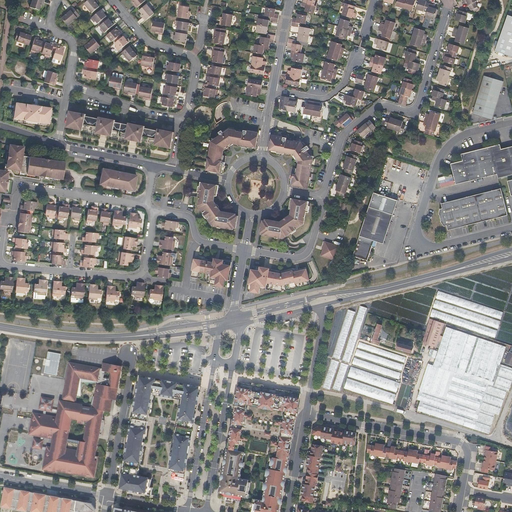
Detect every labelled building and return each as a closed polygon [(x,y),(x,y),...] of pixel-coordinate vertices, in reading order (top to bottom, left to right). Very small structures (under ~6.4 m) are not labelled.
[(42,6),(44,0),(32,0),(30,7),(39,10),(40,6),(42,6)] [(99,6),(97,2),(98,1),(97,0),(87,0),(85,3),(92,12),(99,6)] [(146,1),(144,0),(131,0),(133,2),(132,3),(137,8),(146,1)] [(404,8),(406,0),(397,0),(396,5),(404,8)] [(413,11),(416,1),(413,0),(406,0),(404,8),(413,11)] [(428,11),(430,3),(427,2),(427,1),(424,0),(419,0),(419,2),(417,9),(424,11),(424,10),(428,11)] [(478,0),(462,0),(465,4),(467,2),(472,9),(473,9),(474,11),(479,9),(475,2),(478,0)] [(314,14),(316,6),(303,1),(302,5),(306,6),(305,11),(307,12),(314,14)] [(435,20),(438,9),(435,8),(436,5),(430,3),(428,11),(426,17),(435,20)] [(154,14),(147,5),(139,11),(142,14),(141,15),(145,21),(154,14)] [(189,11),(190,7),(180,5),(178,17),(189,19),(191,12),(189,11)] [(80,15),(74,7),(73,6),(64,13),(66,14),(62,17),(68,24),(80,15)] [(354,12),(355,10),(345,6),(343,15),(347,17),(350,18),(356,19),(357,13),(354,12)] [(106,18),(105,17),(107,15),(104,12),(106,11),(103,8),(91,18),(95,22),(96,20),(98,23),(99,22),(100,23),(106,18)] [(275,14),(275,9),(266,8),(265,17),(271,18),(279,19),(279,15),(275,14)] [(471,19),(472,14),(467,12),(460,10),(459,13),(458,13),(456,20),(465,23),(467,19),(470,20),(471,19)] [(232,27),(234,15),(224,13),(223,18),(221,18),(220,25),(232,27)] [(306,23),(307,16),(306,15),(298,14),(297,18),(293,17),(292,21),(299,22),(306,23)] [(511,55),(511,15),(508,14),(495,50),(511,55)] [(104,33),(116,23),(114,20),(112,21),(109,18),(107,19),(106,18),(100,23),(101,24),(100,25),(102,28),(101,29),(104,33)] [(349,26),(351,21),(342,18),(339,27),(352,31),(353,27),(349,26)] [(268,28),(269,21),(259,19),(258,26),(268,28)] [(188,31),(189,27),(191,27),(192,23),(177,20),(176,26),(178,26),(177,29),(179,29),(179,31),(186,32),(187,31),(188,31)] [(393,30),(396,22),(389,20),(389,21),(387,20),(385,24),(381,23),(380,27),(393,30)] [(164,35),(166,23),(154,21),(152,31),(157,32),(156,34),(164,35)] [(467,36),(469,28),(460,25),(459,29),(455,28),(453,32),(467,36)] [(120,34),(123,32),(117,26),(107,34),(112,41),(114,39),(115,41),(121,36),(120,34)] [(267,35),(268,28),(258,26),(257,33),(267,35)] [(309,35),(310,28),(300,26),(299,33),(309,35)] [(224,45),(227,29),(216,27),(214,39),(215,39),(215,44),(224,45)] [(351,36),(352,31),(339,27),(337,35),(346,38),(348,35),(351,36)] [(391,39),(393,30),(380,27),(379,30),(383,31),(382,36),(391,39)] [(426,40),(428,34),(425,33),(426,30),(416,27),(413,36),(426,40)] [(25,31),(24,33),(18,31),(16,38),(18,39),(17,41),(29,45),(32,34),(29,33),(25,31)] [(187,38),(188,34),(186,34),(186,32),(179,31),(178,32),(177,32),(176,35),(174,35),(173,40),(188,43),(189,39),(187,38)] [(464,44),(467,36),(453,32),(452,35),(456,37),(455,41),(464,44)] [(308,42),(309,35),(299,33),(298,40),(308,42)] [(119,50),(131,40),(128,37),(126,39),(123,35),(122,37),(121,36),(115,41),(116,42),(115,43),(117,45),(115,46),(119,50)] [(41,51),(43,43),(42,43),(43,41),(39,40),(39,38),(35,36),(30,51),(35,53),(36,51),(39,52),(40,51),(41,51)] [(424,45),(426,40),(413,36),(410,44),(420,47),(421,44),(424,45)] [(101,46),(98,42),(93,37),(87,42),(88,43),(85,46),(92,53),(101,46)] [(275,43),(275,40),(268,38),(261,37),(260,46),(269,47),(270,43),(275,43)] [(377,49),(381,50),(385,51),(386,50),(387,50),(389,42),(377,38),(375,44),(378,45),(377,49)] [(55,52),(57,45),(57,43),(50,41),(49,43),(46,42),(45,44),(43,43),(41,51),(42,52),(42,53),(45,54),(44,56),(49,58),(52,50),(55,52)] [(344,48),(341,47),(342,44),(332,41),(330,49),(343,53),(344,48)] [(301,53),(302,44),(295,43),(288,42),(287,46),(292,47),(291,51),(301,53)] [(60,61),(64,49),(60,48),(61,46),(57,45),(55,52),(53,58),(58,60),(60,61)] [(138,55),(135,52),(137,50),(132,45),(122,52),(130,62),(138,55)] [(263,55),(264,50),(268,51),(269,47),(260,46),(256,45),(254,53),(263,55)] [(223,64),(226,49),(214,46),(212,58),(214,58),(213,63),(223,64)] [(457,55),(458,50),(448,47),(448,49),(451,50),(450,53),(457,55)] [(416,58),(417,54),(416,54),(417,51),(409,48),(409,51),(408,51),(405,59),(407,59),(410,61),(419,63),(420,59),(416,58)] [(341,59),(343,53),(330,49),(327,58),(337,61),(337,58),(341,59)] [(303,62),(305,53),(301,53),(291,51),(290,57),(293,57),(293,60),(303,62)] [(454,64),(457,55),(450,53),(444,52),(443,55),(446,55),(444,61),(450,63),(454,64)] [(154,67),(156,58),(151,57),(151,55),(144,53),(141,65),(154,67)] [(383,66),(386,57),(376,54),(375,57),(372,56),(370,62),(383,66)] [(265,68),(266,62),(263,62),(264,59),(254,57),(252,66),(265,68)] [(98,69),(100,61),(86,58),(85,62),(87,62),(86,66),(88,67),(88,68),(96,70),(96,68),(98,69)] [(418,71),(420,64),(419,63),(410,61),(407,59),(405,66),(408,67),(409,68),(408,71),(416,73),(417,70),(418,71)] [(334,68),(335,64),(326,61),(323,69),(336,73),(337,70),(334,68)] [(181,68),(181,64),(170,62),(170,65),(168,65),(167,70),(182,73),(183,69),(181,68)] [(381,74),(383,66),(370,62),(369,65),(373,67),(372,71),(381,74)] [(221,76),(223,67),(209,65),(208,69),(210,69),(209,74),(211,74),(211,75),(219,77),(219,75),(221,76)] [(449,77),(452,67),(445,65),(443,69),(441,68),(439,74),(449,77)] [(264,75),(265,68),(252,66),(251,73),(264,75)] [(300,78),(302,69),(292,67),(291,70),(288,70),(287,75),(300,78)] [(96,79),(98,72),(96,71),(96,70),(88,68),(87,70),(86,69),(85,74),(83,73),(83,77),(96,79)] [(335,79),(336,73),(323,69),(321,78),(331,81),(332,78),(335,79)] [(43,77),(45,77),(44,82),(55,85),(56,82),(57,78),(55,77),(57,73),(48,70),(48,71),(45,70),(43,76),(43,77)] [(181,80),(182,76),(167,74),(166,79),(168,79),(167,82),(169,83),(168,84),(176,85),(176,84),(178,84),(179,80),(181,80)] [(377,84),(379,78),(368,74),(366,81),(377,84)] [(446,86),(449,77),(439,74),(437,79),(440,80),(439,84),(446,86)] [(219,87),(221,79),(219,78),(219,77),(211,75),(210,77),(209,77),(208,81),(206,81),(206,84),(212,85),(219,87)] [(299,85),(300,78),(287,75),(285,83),(299,85)] [(492,117),(502,87),(504,81),(494,78),(484,75),(472,113),(488,118),(492,117)] [(121,89),(123,78),(112,76),(110,85),(114,86),(114,88),(121,89)] [(411,83),(413,80),(405,77),(402,87),(413,90),(414,84),(411,83)] [(261,89),(263,82),(249,80),(248,87),(261,89)] [(136,95),(138,84),(127,81),(125,91),(129,92),(129,94),(136,95)] [(375,91),(377,84),(366,81),(364,88),(375,91)] [(218,96),(219,90),(211,88),(212,85),(206,84),(204,83),(202,91),(205,92),(204,96),(215,98),(216,96),(218,96)] [(177,92),(177,87),(176,87),(176,85),(168,84),(168,86),(166,85),(166,88),(164,88),(163,93),(178,96),(179,92),(177,92)] [(151,100),(153,89),(142,87),(140,96),(144,97),(144,99),(151,100)] [(260,95),(261,89),(248,87),(247,96),(257,98),(257,95),(260,95)] [(413,90),(402,87),(400,94),(401,94),(398,103),(405,105),(406,105),(409,96),(411,97),(413,90)] [(442,98),(445,89),(438,87),(437,90),(434,89),(432,95),(434,96),(442,98)] [(362,99),(364,91),(355,89),(354,93),(350,91),(349,95),(358,98),(362,99)] [(356,106),(358,98),(349,95),(345,94),(344,99),(347,100),(346,103),(356,106)] [(287,110),(290,97),(282,96),(281,102),(280,109),(287,110)] [(444,108),(447,100),(442,98),(434,96),(433,99),(437,101),(435,105),(444,108)] [(176,104),(177,99),(162,97),(161,102),(163,102),(162,105),(173,107),(174,103),(176,104)] [(295,112),(297,101),(294,101),(295,98),(290,97),(287,110),(295,112)] [(313,109),(314,102),(309,101),(308,103),(305,103),(303,113),(312,115),(313,109)] [(49,123),(51,107),(16,102),(13,118),(24,120),(39,123),(39,121),(49,123)] [(320,117),(322,108),(322,106),(319,106),(320,102),(314,102),(313,109),(312,115),(320,117)] [(145,126),(136,124),(129,123),(128,124),(115,122),(116,120),(99,117),(99,119),(86,116),(86,114),(83,114),(69,111),(66,127),(69,128),(99,134),(109,136),(128,140),(172,149),(175,132),(158,128),(158,130),(145,128),(145,126)] [(439,123),(441,114),(431,111),(430,114),(427,113),(426,119),(439,123)] [(344,128),(355,119),(351,114),(349,116),(347,113),(338,121),(337,119),(334,122),(337,126),(340,123),(344,128)] [(386,118),(383,118),(381,124),(384,125),(388,126),(387,127),(394,130),(396,124),(397,120),(390,117),(390,119),(386,118)] [(363,137),(376,126),(370,119),(360,128),(357,131),(363,137)] [(436,131),(439,123),(426,119),(424,125),(427,126),(426,128),(427,129),(425,133),(434,136),(435,131),(436,131)] [(397,120),(396,124),(394,130),(403,132),(406,125),(402,124),(403,121),(397,120)] [(256,147),(259,135),(259,133),(244,130),(244,133),(237,131),(237,130),(230,129),(224,133),(222,130),(216,134),(218,137),(212,141),(212,144),(213,144),(212,148),(211,148),(207,170),(223,173),(224,165),(225,165),(226,162),(225,162),(225,158),(226,158),(227,155),(223,155),(225,148),(231,144),(232,145),(234,143),(242,144),(241,146),(249,148),(249,146),(256,147)] [(313,160),(309,154),(312,152),(307,146),(304,148),(301,142),(300,142),(294,141),(294,142),(286,140),(287,138),(272,135),(270,149),(273,150),(277,151),(277,153),(284,154),(284,152),(292,154),(293,156),(295,155),(299,162),(298,168),(295,168),(294,170),(295,170),(294,173),(294,174),(293,174),(293,177),(294,178),(293,184),(305,187),(308,187),(312,166),(310,166),(311,161),(312,162),(313,160)] [(361,153),(363,146),(361,145),(363,142),(355,140),(354,143),(353,143),(351,149),(361,153)] [(0,170),(0,191),(4,193),(6,180),(7,172),(7,169),(19,170),(19,173),(26,175),(33,175),(37,176),(43,177),(62,180),(64,163),(22,156),(23,147),(21,147),(7,144),(6,150),(8,150),(8,152),(6,152),(4,161),(7,161),(7,163),(4,163),(3,171),(0,170)] [(511,146),(503,149),(501,144),(462,153),(464,159),(463,160),(457,162),(452,163),(455,176),(457,184),(498,174),(499,178),(511,175),(511,146)] [(356,165),(358,156),(351,153),(350,156),(347,155),(346,161),(356,165)] [(353,174),(356,165),(346,161),(344,167),(345,167),(344,171),(353,174)] [(133,191),(136,176),(102,168),(98,184),(133,191)] [(348,186),(351,177),(341,174),(338,183),(348,186)] [(438,178),(441,187),(456,183),(453,174),(438,178)] [(214,202),(217,185),(200,182),(200,186),(198,186),(197,193),(200,193),(198,205),(210,223),(212,226),(217,227),(218,226),(221,227),(220,228),(231,230),(232,228),(236,229),(238,216),(235,215),(233,216),(230,216),(231,213),(220,211),(214,202)] [(346,193),(348,186),(338,183),(336,190),(338,190),(336,194),(344,196),(344,193),(345,193),(346,193)] [(507,215),(504,199),(501,188),(443,203),(444,208),(442,209),(441,208),(440,216),(441,222),(445,227),(446,226),(448,226),(449,230),(502,217),(507,215)] [(386,238),(397,205),(398,200),(387,197),(374,192),(352,256),(368,261),(374,240),(384,244),(386,238)] [(264,208),(266,201),(260,199),(258,206),(259,207),(264,208)] [(309,212),(310,206),(308,205),(309,201),(292,199),(291,209),(290,215),(281,222),(277,221),(271,220),(270,222),(266,222),(266,221),(262,221),(262,222),(260,233),(265,234),(265,235),(275,237),(276,236),(280,238),(283,238),(304,224),(306,211),(309,212)] [(36,207),(36,202),(24,200),(24,203),(21,203),(20,209),(33,211),(34,207),(36,207)] [(55,206),(52,206),(53,202),(50,201),(50,202),(47,202),(45,215),(48,215),(47,218),(53,219),(55,206)] [(68,205),(64,204),(62,203),(61,207),(59,206),(57,219),(62,220),(63,218),(66,218),(68,205)] [(79,221),(81,208),(78,208),(78,205),(75,204),(75,205),(72,204),(70,218),(73,218),(73,220),(79,221)] [(98,208),(93,207),(90,206),(90,210),(87,209),(85,222),(92,223),(92,221),(96,221),(98,208)] [(108,226),(110,213),(106,212),(107,209),(104,208),(104,209),(101,209),(99,222),(102,223),(102,225),(108,226)] [(122,212),(119,211),(114,210),(111,225),(120,226),(120,224),(125,225),(126,217),(121,216),(122,212)] [(30,224),(31,217),(30,217),(30,214),(20,212),(19,222),(30,224)] [(137,219),(138,214),(136,214),(129,213),(127,227),(136,229),(136,226),(140,227),(141,219),(137,219)] [(163,223),(163,226),(162,229),(175,231),(176,227),(178,227),(179,222),(167,221),(167,223),(163,223)] [(29,230),(30,224),(19,222),(17,232),(27,233),(28,230),(29,230)] [(67,240),(67,233),(64,233),(64,230),(52,229),(51,235),(54,235),(53,239),(67,240)] [(85,232),(85,235),(82,235),(81,241),(95,243),(95,239),(98,239),(98,233),(85,232)] [(174,250),(175,241),(173,241),(174,237),(166,236),(165,240),(160,239),(159,248),(174,250)] [(12,237),(12,241),(11,243),(14,244),(14,247),(26,249),(27,243),(25,243),(25,239),(12,237)] [(136,248),(136,245),(137,239),(122,237),(121,245),(123,246),(122,249),(130,250),(131,247),(136,248)] [(65,253),(66,246),(63,246),(63,243),(51,242),(50,248),(52,248),(52,251),(65,253)] [(335,261),(340,247),(325,242),(320,257),(335,261)] [(96,252),(97,246),(84,245),(84,248),(81,248),(80,254),(94,255),(94,252),(96,252)] [(10,257),(13,258),(12,261),(25,262),(26,256),(24,256),(24,252),(11,250),(10,257)] [(132,263),(133,255),(118,252),(117,261),(119,262),(118,265),(126,266),(127,262),(132,263)] [(171,266),(173,257),(171,257),(172,253),(164,252),(163,255),(158,255),(157,264),(171,266)] [(64,265),(65,259),(62,259),(62,256),(50,254),(49,261),(51,261),(51,264),(64,265)] [(83,258),(83,260),(80,260),(79,267),(93,268),(93,264),(95,265),(96,259),(83,258)] [(231,263),(230,263),(211,259),(211,261),(205,259),(205,258),(203,258),(203,259),(195,258),(191,278),(201,280),(200,281),(207,282),(207,284),(227,288),(231,263)] [(270,270),(254,267),(253,266),(248,291),(259,294),(260,289),(266,290),(267,283),(281,286),(295,282),(296,284),(309,281),(306,270),(293,273),(293,272),(281,275),(269,272),(270,270)] [(156,267),(155,271),(155,273),(158,274),(158,277),(171,279),(172,273),(169,273),(170,269),(156,267)] [(11,292),(12,278),(6,277),(3,277),(3,282),(0,281),(0,289),(2,289),(2,291),(11,292)] [(24,283),(24,279),(22,278),(16,278),(15,293),(23,293),(24,291),(27,292),(28,284),(24,283)] [(47,281),(40,280),(38,280),(38,285),(34,284),(33,292),(37,292),(36,294),(45,295),(47,281)] [(61,287),(61,286),(61,282),(53,281),(52,296),(60,297),(61,294),(64,295),(65,287),(61,287)] [(83,299),(84,284),(78,283),(76,283),(75,288),(71,288),(70,296),(74,296),(74,298),(83,299)] [(143,298),(145,283),(138,283),(136,283),(136,287),(132,287),(131,295),(134,295),(134,297),(143,298)] [(102,286),(98,285),(95,285),(95,290),(88,289),(88,299),(97,300),(97,298),(100,298),(102,286)] [(163,286),(156,286),(154,285),(154,290),(150,289),(149,302),(150,303),(151,304),(153,303),(154,301),(154,300),(161,301),(163,286)] [(118,300),(119,287),(115,287),(113,287),(113,291),(106,291),(105,301),(114,302),(115,300),(118,300)] [(341,389),(394,404),(407,356),(357,343),(367,308),(358,305),(356,312),(347,309),(333,360),(331,359),(323,388),(331,390),(332,389),(341,391),(341,389)] [(371,327),(374,317),(368,315),(365,326),(363,334),(368,336),(371,327)] [(437,347),(444,323),(430,319),(424,337),(428,338),(426,344),(432,346),(428,356),(435,358),(438,351),(433,349),(434,348),(435,348),(435,347),(437,347)] [(378,340),(381,328),(377,327),(372,342),(380,345),(381,341),(378,340)] [(411,353),(413,348),(398,343),(396,349),(411,353)] [(59,352),(47,350),(43,372),(55,374),(59,352)] [(62,401),(60,401),(58,410),(58,413),(57,417),(46,415),(43,414),(33,413),(29,435),(53,439),(56,440),(55,449),(60,450),(60,453),(46,450),(43,470),(57,472),(57,471),(94,478),(98,456),(96,456),(97,446),(93,445),(95,433),(100,434),(102,434),(103,431),(103,430),(102,430),(103,425),(105,425),(105,422),(104,420),(102,420),(93,418),(94,414),(103,416),(104,411),(110,412),(113,399),(116,400),(122,366),(103,363),(102,368),(69,362),(66,382),(65,382),(64,389),(65,389),(63,398),(65,398),(64,399),(72,401),(71,403),(62,401)] [(135,407),(134,412),(148,415),(149,410),(150,410),(152,397),(153,394),(182,400),(178,420),(194,423),(201,387),(139,376),(138,384),(140,384),(139,387),(137,387),(136,394),(137,394),(136,400),(135,400),(134,406),(135,407)] [(265,489),(264,497),(262,496),(262,500),(253,498),(253,501),(251,501),(250,507),(252,507),(251,511),(278,511),(292,443),(299,406),(301,394),(252,385),(239,382),(237,394),(230,432),(219,492),(245,497),(245,498),(249,499),(250,494),(249,494),(251,483),(248,482),(249,480),(241,478),(242,474),(240,474),(242,467),(244,467),(245,463),(243,462),(244,456),(246,456),(246,453),(244,453),(245,452),(269,457),(268,463),(270,463),(269,470),(267,470),(266,475),(268,475),(266,484),(264,483),(263,489),(265,489)] [(58,413),(58,410),(53,409),(55,399),(42,396),(39,410),(44,410),(43,414),(46,415),(46,411),(52,412),(52,411),(58,413)] [(126,457),(125,460),(139,463),(141,456),(142,456),(143,447),(142,447),(144,434),(145,434),(148,422),(133,419),(132,426),(130,425),(129,435),(130,435),(128,444),(127,444),(124,457),(126,457)] [(355,445),(356,433),(341,430),(341,432),(337,431),(337,429),(319,426),(313,430),(312,434),(321,436),(321,437),(332,440),(331,443),(343,445),(343,443),(355,445)] [(185,474),(193,430),(177,427),(174,439),(176,440),(173,452),(172,452),(169,471),(185,474)] [(55,449),(56,440),(53,439),(52,447),(47,446),(47,448),(42,447),(44,440),(34,438),(32,448),(42,450),(42,449),(46,450),(60,453),(60,450),(55,449)] [(378,456),(380,444),(376,443),(375,446),(368,445),(367,453),(371,453),(371,455),(378,456)] [(313,444),(311,452),(309,451),(306,471),(308,471),(306,480),(304,480),(303,484),(301,499),(303,500),(302,501),(313,503),(314,497),(313,497),(315,486),(316,486),(317,481),(318,481),(319,475),(318,474),(319,469),(318,469),(321,458),(323,446),(313,444)] [(389,457),(391,449),(384,448),(385,445),(380,444),(378,456),(385,458),(386,456),(389,457)] [(401,459),(402,451),(395,450),(396,447),(391,446),(391,449),(389,457),(389,458),(396,460),(397,458),(401,459)] [(484,459),(496,461),(497,452),(493,451),(492,451),(492,447),(486,446),(484,454),(485,454),(484,459)] [(411,462),(414,450),(409,449),(409,452),(402,451),(401,459),(404,460),(404,461),(411,462)] [(423,463),(424,455),(418,454),(418,451),(414,450),(411,462),(419,464),(419,462),(423,463)] [(434,465),(435,457),(436,454),(431,453),(431,456),(424,455),(423,463),(426,464),(426,465),(433,466),(434,465)] [(444,468),(447,456),(442,455),(442,458),(435,457),(434,465),(437,466),(437,467),(444,468)] [(456,469),(457,461),(451,460),(451,457),(447,456),(444,468),(452,470),(452,468),(456,469)] [(496,461),(484,459),(483,464),(482,464),(481,472),(488,473),(488,469),(494,470),(496,461)] [(123,489),(123,490),(137,493),(137,491),(149,493),(152,479),(137,476),(138,469),(123,467),(120,484),(120,485),(123,486),(123,489)] [(404,480),(405,470),(395,469),(395,471),(393,471),(392,478),(404,480)] [(511,485),(511,473),(505,472),(504,478),(503,482),(506,483),(506,484),(511,485)] [(446,485),(447,480),(446,479),(446,476),(443,475),(436,474),(434,483),(446,485)] [(478,488),(480,488),(488,490),(490,478),(484,477),(483,480),(479,480),(478,488)] [(402,489),(404,480),(392,478),(391,483),(392,484),(392,487),(402,489)] [(445,491),(446,485),(434,483),(433,493),(443,494),(444,491),(445,491)] [(93,504),(5,487),(1,508),(22,511),(96,511),(97,511),(93,504)] [(400,498),(402,489),(392,487),(391,490),(390,490),(389,496),(400,498)] [(443,504),(444,498),(442,498),(443,494),(433,493),(431,502),(443,504)] [(400,503),(401,498),(400,498),(389,496),(387,503),(389,504),(388,507),(396,509),(397,502),(400,503)] [(476,497),(475,501),(475,505),(478,506),(478,509),(484,511),(486,499),(476,497)] [(441,510),(443,504),(431,502),(429,511),(434,511),(439,511),(440,510),(441,510)]
